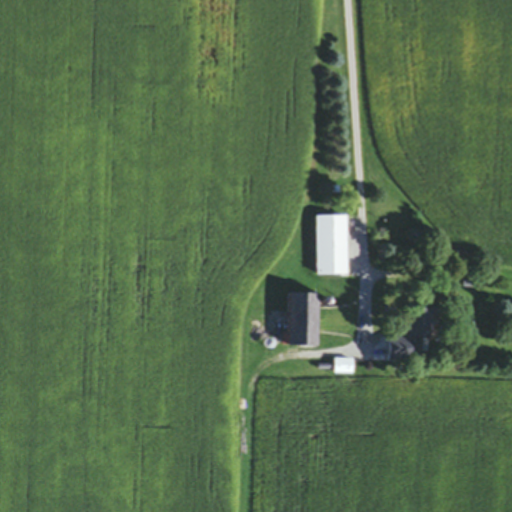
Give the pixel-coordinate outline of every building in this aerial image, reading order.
[(315,278),(346,278),(346,218),(315,218),(315,278)] [(483,298),(501,298),(501,290),(474,290),(474,282),(463,282),(463,302),(483,302),(483,298)] [(288,297),(288,349),(316,349),(316,297),(288,297)] [(409,312),(409,341),(436,341),(436,312),(409,312)] [(381,347),(381,363),(395,363),(395,347),(381,347)]
